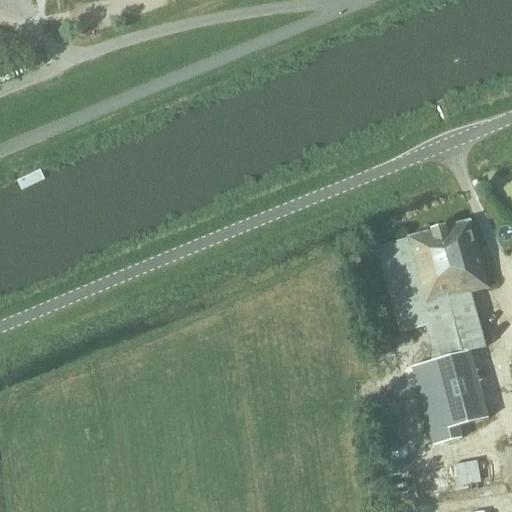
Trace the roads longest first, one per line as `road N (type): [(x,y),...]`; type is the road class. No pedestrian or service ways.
road 1 (unclassified): [(0,330),(511,122)]
road 2 (unclassified): [(0,156),(364,0)]
